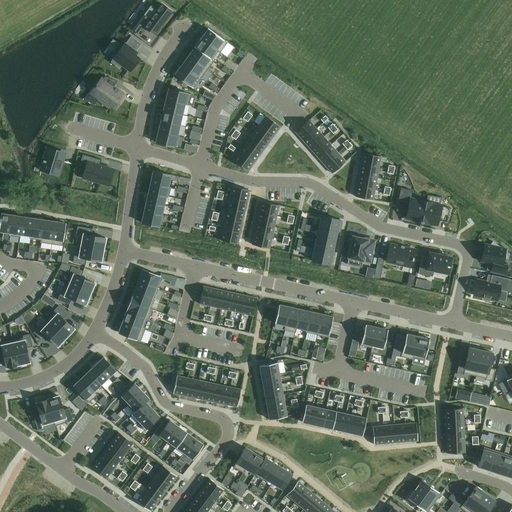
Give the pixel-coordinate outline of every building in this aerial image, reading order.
[(145,15),(135,29),(140,33),(145,27),(155,34),(160,28),(160,29),(163,25),(163,24),(172,12),(161,4),(156,10),(150,6),(144,15),(145,15)] [(208,28),(201,38),(218,51),(220,53),(220,52),(227,57),(234,47),(227,43),(208,28)] [(115,56),(111,62),(119,68),(122,65),(130,71),(139,59),(134,55),(136,53),(135,52),(142,44),(131,36),(125,44),(124,44),(115,56)] [(201,38),(194,47),(212,60),(212,59),(218,51),(201,38)] [(194,47),(188,56),(207,70),(214,61),(212,59),(212,60),(194,47)] [(188,56),(182,64),(201,78),(207,70),(188,56)] [(182,64),(175,74),(194,88),(201,78),(182,64)] [(95,87),(93,90),(100,95),(97,99),(98,100),(107,106),(109,103),(115,108),(124,96),(117,91),(114,89),(112,87),(117,81),(105,76),(102,79),(101,79),(97,85),(96,85),(95,87)] [(168,88),(165,100),(184,104),(184,105),(186,105),(187,104),(193,106),(195,96),(189,94),(187,93),(168,88)] [(165,100),(163,110),(182,115),(184,105),(184,104),(165,100)] [(163,110),(160,121),(179,125),(182,115),(163,110)] [(265,116),(259,125),(273,136),(280,126),(265,116)] [(309,120),(295,132),(303,140),(316,129),(309,120)] [(160,121),(158,131),(177,136),(177,135),(179,125),(160,121)] [(259,125),(252,134),(267,144),(273,136),(259,125)] [(316,129),(303,140),(310,149),(323,137),(316,129)] [(158,131),(155,142),(174,147),(176,147),(179,136),(177,135),(177,136),(158,131)] [(252,134),(246,142),(260,153),(267,144),(252,134)] [(323,137),(310,149),(317,157),(331,145),(323,137)] [(246,142),(240,151),(254,162),(260,153),(246,142)] [(331,145),(317,157),(324,165),(338,153),(331,145)] [(47,147),(42,164),(45,165),(43,171),(58,175),(63,159),(60,158),(62,152),(47,147)] [(240,151),(233,160),(247,171),(254,162),(240,151)] [(338,153),(324,165),(332,173),(345,161),(338,153)] [(363,153),(361,164),(379,167),(381,156),(363,153)] [(83,155),(81,163),(86,165),(83,175),(100,180),(99,182),(98,183),(99,183),(108,185),(112,175),(111,175),(113,169),(99,165),(96,164),(97,159),(101,160),(83,154),(82,155),(83,155)] [(361,164),(359,175),(377,178),(379,167),(361,164)] [(153,171),(150,183),(168,187),(168,186),(170,176),(171,175),(153,171)] [(359,175),(357,185),(375,189),(377,178),(359,175)] [(150,183),(148,192),(166,196),(168,197),(168,196),(170,187),(168,186),(168,187),(150,183)] [(357,185),(355,196),(373,200),(375,189),(357,185)] [(232,186),(229,197),(247,201),(249,190),(232,186)] [(148,192),(146,201),(164,205),(166,196),(148,192)] [(399,196),(396,208),(407,211),(406,213),(405,218),(413,220),(421,222),(425,201),(418,199),(417,200),(410,198),(400,196),(399,196)] [(229,197),(227,208),(244,212),(247,201),(229,197)] [(146,201),(144,211),(161,215),(164,205),(146,201)] [(261,201),(259,212),(276,216),(279,205),(261,201)] [(425,201),(421,222),(429,224),(429,223),(437,225),(438,217),(447,219),(450,208),(441,206),(441,205),(433,203),(425,201)] [(227,208),(225,218),(242,222),(244,212),(227,208)] [(144,211),(141,222),(159,227),(159,225),(161,215),(144,211)] [(259,212),(256,223),(274,227),(276,216),(259,212)] [(1,213),(0,217),(0,231),(4,232),(3,239),(8,240),(9,235),(9,233),(12,215),(1,213)] [(9,233),(9,235),(20,237),(20,235),(23,216),(12,215),(9,233)] [(20,237),(19,242),(29,243),(30,238),(30,239),(31,236),(33,218),(23,216),(20,235),(20,237)] [(321,216),(318,227),(337,232),(340,220),(321,216)] [(31,236),(30,239),(40,240),(41,240),(44,220),(33,218),(31,236)] [(225,218),(222,229),(240,233),(242,222),(225,218)] [(40,240),(40,242),(51,244),(55,221),(44,220),(41,240),(40,240)] [(55,221),(51,244),(62,246),(66,223),(55,221)] [(256,223),(254,233),(272,237),(274,227),(256,223)] [(77,226),(76,233),(81,234),(78,245),(103,250),(105,238),(91,235),(92,229),(77,226)] [(318,227),(316,238),(335,242),(337,232),(318,227)] [(222,229),(220,240),(237,244),(240,233),(222,229)] [(254,233),(252,244),(269,248),(272,237),(254,233)] [(352,236),(348,257),(363,261),(363,260),(370,261),(374,242),(367,240),(368,239),(352,236)] [(316,238),(314,249),(332,253),(335,242),(316,238)] [(485,245),(481,261),(488,263),(493,264),(491,271),(505,274),(507,266),(501,265),(505,249),(501,248),(493,242),(489,246),(485,245)] [(386,261),(386,262),(410,267),(411,267),(415,250),(390,244),(386,261)] [(74,255),(73,262),(85,265),(86,258),(101,261),(103,250),(78,245),(76,256),(74,255)] [(314,249),(311,260),(330,264),(332,253),(314,249)] [(422,256),(418,273),(432,277),(434,270),(448,273),(450,266),(451,267),(451,265),(450,265),(452,258),(443,256),(443,255),(437,254),(437,255),(429,253),(428,257),(422,256)] [(376,267),(373,278),(379,279),(382,269),(384,259),(378,257),(376,267)] [(58,269),(66,272),(69,264),(61,263),(58,269)] [(71,274),(67,284),(90,294),(94,283),(81,277),(83,271),(71,266),(69,273),(71,274)] [(367,268),(365,276),(372,277),(374,269),(367,268)] [(142,270),(138,281),(158,289),(162,277),(159,276),(142,270)] [(477,280),(473,295),(484,298),(484,300),(493,302),(494,300),(497,300),(499,290),(511,292),(511,279),(510,279),(491,275),(489,283),(477,280)] [(417,279),(415,286),(429,289),(431,282),(417,279)] [(138,281),(134,291),(154,299),(158,289),(138,281)] [(60,293),(57,300),(69,305),(71,299),(85,305),(90,294),(67,284),(62,294),(60,293)] [(203,286),(199,304),(210,306),(214,289),(203,286)] [(214,289),(210,306),(221,308),(225,291),(214,289)] [(134,291),(130,301),(150,309),(150,308),(154,299),(134,291)] [(225,291),(221,308),(231,311),(235,293),(225,291)] [(235,293),(231,311),(242,313),(246,296),(235,293)] [(246,296),(242,313),(253,316),(257,298),(246,296)] [(130,301),(126,311),(146,319),(148,320),(153,309),(150,308),(150,309),(130,301)] [(278,304),(274,323),(285,325),(289,307),(278,304)] [(55,312),(47,320),(66,337),(74,329),(63,319),(67,314),(58,305),(53,310),(55,312)] [(285,325),(284,330),(295,333),(296,328),(300,309),(289,307),(285,325)] [(300,309),(296,328),(306,330),(311,311),(300,309)] [(126,311),(122,321),(143,329),(143,328),(146,319),(126,311)] [(306,330),(305,332),(316,335),(321,314),(311,311),(306,330)] [(321,314),(316,335),(328,337),(333,316),(321,314)] [(38,327),(33,332),(42,341),(47,336),(57,346),(66,337),(47,320),(40,328),(38,327)] [(122,321),(118,332),(141,341),(145,329),(143,328),(143,329),(122,321)] [(365,324),(360,345),(372,348),(372,346),(376,327),(365,324)] [(376,327),(372,346),(383,348),(388,329),(387,329),(376,327)] [(406,333),(401,357),(413,360),(413,357),(417,336),(406,334),(406,333)] [(23,338),(12,340),(18,365),(29,362),(26,348),(32,346),(29,334),(22,335),(23,338)] [(413,360),(412,363),(423,366),(424,360),(429,338),(428,338),(417,336),(413,357),(413,360)] [(0,338),(0,353),(3,353),(6,367),(18,365),(12,340),(1,343),(0,338)] [(459,361),(456,373),(463,375),(464,373),(475,376),(480,350),(469,347),(465,362),(459,361)] [(480,350),(475,376),(485,378),(485,380),(492,381),(495,369),(489,368),(492,353),(480,350)] [(103,357),(95,365),(108,378),(116,370),(103,357)] [(277,362),(259,365),(261,376),(279,373),(277,362)] [(95,365),(88,371),(101,385),(108,378),(95,365)] [(88,371),(81,378),(94,391),(101,385),(88,371)] [(279,373),(261,376),(263,387),(281,384),(279,373)] [(176,376),(173,393),(184,395),(187,378),(176,376)] [(81,378),(73,386),(89,403),(97,394),(94,391),(81,378)] [(187,378),(184,395),(194,398),(198,380),(187,378)] [(198,380),(194,398),(205,400),(208,383),(198,380)] [(125,386),(121,382),(116,386),(120,391),(125,386)] [(134,383),(121,396),(128,403),(129,404),(142,391),(134,383)] [(208,383),(205,400),(215,402),(219,385),(208,383)] [(281,384),(263,387),(265,398),(283,394),(281,384)] [(219,385),(215,402),(226,405),(230,387),(219,385)] [(230,387),(226,405),(237,407),(241,389),(230,387)] [(457,390),(455,398),(468,401),(470,393),(457,390)] [(128,403),(126,405),(133,412),(145,401),(145,402),(149,398),(142,391),(129,404),(128,403)] [(471,393),(469,401),(480,404),(488,406),(490,398),(482,396),(471,393)] [(49,399),(47,399),(55,423),(54,423),(55,426),(73,420),(69,408),(63,410),(59,396),(56,396),(56,394),(49,396),(49,399)] [(283,394),(265,398),(267,408),(285,405),(283,394)] [(40,417),(34,419),(38,431),(45,429),(46,433),(56,430),(55,426),(54,423),(55,423),(47,399),(45,400),(45,397),(38,400),(38,402),(36,403),(40,417)] [(133,412),(131,414),(138,421),(152,408),(145,402),(145,401),(133,412)] [(83,402),(78,407),(81,410),(86,405),(83,402)] [(305,404),(301,422),(312,424),(316,407),(305,404)] [(285,405),(267,408),(269,419),(287,416),(285,405)] [(316,407),(312,424),(322,426),(326,409),(316,407)] [(138,421),(136,422),(144,431),(159,416),(152,408),(138,421)] [(463,408),(445,409),(445,420),(463,420),(463,408)] [(326,409),(322,426),(332,429),(336,411),(326,409)] [(336,411),(332,429),(342,431),(346,413),(336,411)] [(346,413),(342,431),(352,433),(356,416),(346,413)] [(356,416),(352,433),(362,435),(366,418),(356,416)] [(169,420),(159,435),(168,441),(179,427),(169,420)] [(463,420),(445,420),(446,431),(464,430),(463,420)] [(416,423),(405,424),(406,442),(417,441),(416,423)] [(405,424),(394,425),(395,443),(406,442),(405,424)] [(394,425),(383,426),(385,443),(395,443),(394,425)] [(383,426),(372,427),(373,444),(385,443),(383,426)] [(179,427),(168,441),(176,447),(186,432),(179,427)] [(464,430),(446,431),(446,442),(464,441),(464,430)] [(118,432),(111,441),(126,452),(133,443),(118,432)] [(176,447),(173,451),(180,457),(183,453),(194,438),(186,432),(176,447)] [(184,453),(180,458),(189,464),(192,459),(193,459),(203,445),(194,438),(183,453),(184,453)] [(111,441),(105,450),(119,461),(126,452),(111,441)] [(464,441),(446,442),(447,453),(465,452),(464,441)] [(245,447),(233,467),(243,473),(246,469),(245,469),(255,453),(245,447)] [(478,465),(477,466),(478,467),(479,467),(488,470),(495,450),(484,447),(483,449),(482,450),(483,450),(481,454),(481,456),(480,460),(479,460),(479,461),(478,465)] [(105,450),(99,459),(113,469),(119,461),(105,450)] [(495,450),(488,470),(489,470),(497,473),(504,453),(495,450)] [(255,453),(245,469),(246,469),(254,474),(255,474),(264,459),(255,453)] [(511,456),(504,453),(497,473),(506,475),(506,476),(511,458),(511,456)] [(254,474),(254,475),(263,480),(264,478),(273,462),(272,462),(266,458),(265,457),(264,459),(255,474),(254,474)] [(99,459),(92,468),(106,478),(113,469),(99,459)] [(178,461),(174,466),(179,469),(182,464),(178,461)] [(273,462),(264,478),(272,483),(281,467),(273,463),(274,463),(273,462)] [(162,465),(156,474),(170,485),(177,476),(162,465)] [(281,467),(272,483),(281,489),(282,489),(283,488),(285,484),(286,483),(288,479),(288,480),(289,478),(288,478),(291,475),(292,474),(291,473),(290,473),(282,468),(281,467)] [(156,474),(149,483),(163,494),(170,485),(156,474)] [(209,479),(202,488),(217,498),(224,489),(209,479)] [(418,484),(414,489),(434,503),(441,493),(421,479),(421,480),(418,484)] [(298,481),(286,495),(295,502),(306,488),(298,481)] [(149,483),(143,491),(157,502),(163,494),(149,483)] [(236,483),(233,488),(237,490),(235,493),(240,498),(245,491),(239,487),(240,485),(236,483)] [(475,486),(460,508),(465,511),(471,511),(485,493),(475,486)] [(202,488),(196,496),(210,507),(217,498),(202,488)] [(306,488),(295,502),(303,509),(314,495),(306,488)] [(408,498),(407,498),(425,511),(427,511),(434,503),(414,489),(408,498)] [(143,491),(136,500),(150,511),(157,502),(143,491)] [(485,493),(471,511),(486,511),(495,500),(485,493)] [(451,494),(448,498),(450,500),(453,502),(457,498),(454,495),(451,494)] [(314,495),(303,509),(306,511),(314,511),(323,502),(314,495)] [(196,496),(190,505),(198,511),(206,511),(210,507),(196,496)] [(457,497),(450,507),(455,510),(462,501),(457,497)] [(323,502),(314,511),(328,511),(331,509),(323,502)]
